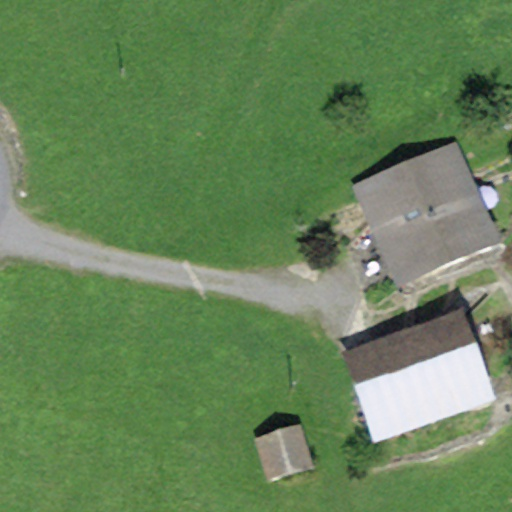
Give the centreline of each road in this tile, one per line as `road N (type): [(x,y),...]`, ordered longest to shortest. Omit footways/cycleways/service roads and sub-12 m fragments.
road 1 (track): [(281,0),(240,57),(213,143),(241,288)]
road 2 (track): [(284,294),(306,331),(340,511)]
